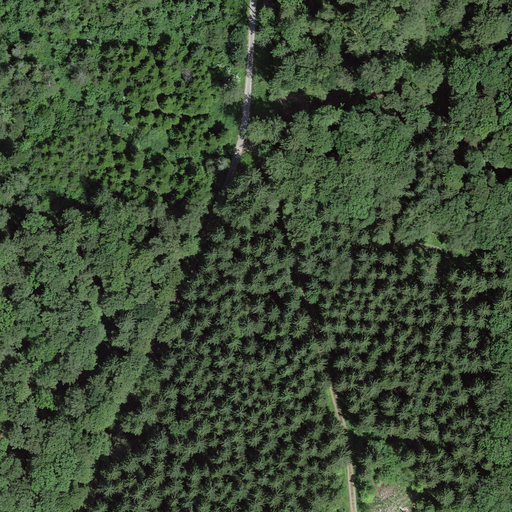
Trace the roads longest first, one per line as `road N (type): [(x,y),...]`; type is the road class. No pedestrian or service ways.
road 1 (track): [(252,0),(246,116),(234,165),(85,511)]
road 2 (track): [(246,116),(341,416),(354,511)]
